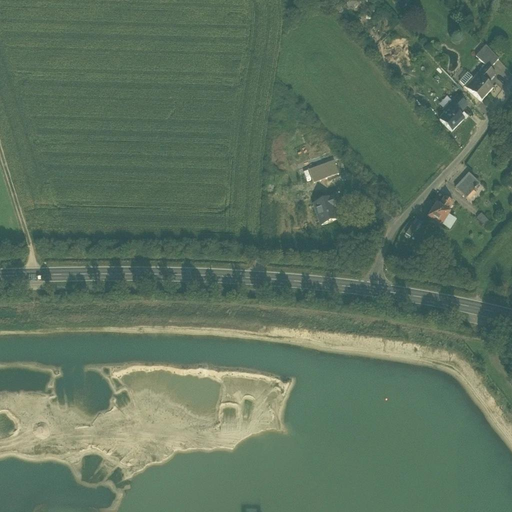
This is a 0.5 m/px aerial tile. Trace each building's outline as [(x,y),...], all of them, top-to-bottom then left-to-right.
[(486,66),(490,70),(498,60),(486,47),(476,58),(485,66),(486,66)] [(468,92),(481,103),(492,90),(487,85),(495,75),(490,70),(486,66),(485,66),(477,76),(473,80),(472,82),(470,80),(470,81),(474,84),(468,92)] [(472,82),(473,80),(467,74),(459,83),(464,88),(470,81),(470,80),(472,82)] [(474,84),(470,81),(464,88),(468,92),(474,84)] [(451,109),(458,116),(467,106),(458,98),(445,111),(447,113),(451,109)] [(439,122),(451,133),(463,121),(458,116),(451,109),(447,113),(439,122)] [(309,171),(314,184),(339,175),(334,162),(309,171)] [(466,199),(474,191),(476,192),(477,191),(475,189),(480,184),(468,174),(455,189),(466,199)] [(435,205),(437,206),(443,197),(439,195),(433,204),(435,205)] [(314,205),(321,226),(337,221),(333,208),(339,206),(336,197),(314,205)] [(428,219),(440,227),(441,226),(448,215),(449,214),(446,212),(452,203),(443,197),(437,206),(435,205),(427,218),(428,219)] [(489,222),(481,214),(476,219),(485,226),(489,222)] [(457,221),(448,215),(441,226),(450,232),(457,221)] [(405,234),(410,237),(420,222),(415,219),(405,234)]
